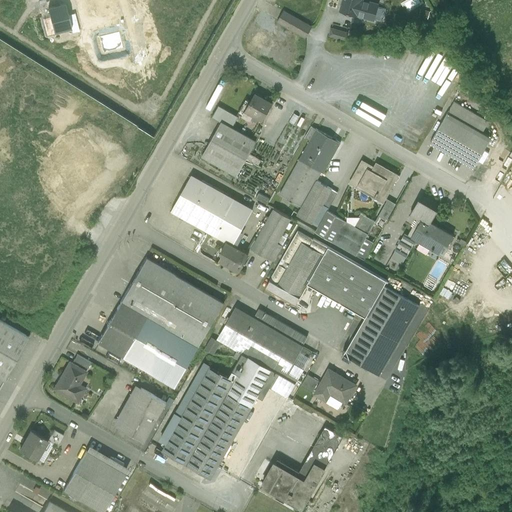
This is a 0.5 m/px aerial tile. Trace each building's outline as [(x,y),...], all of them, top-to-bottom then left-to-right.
[(342,0),(340,11),(373,20),(377,4),(363,0),(342,0)] [(421,2),(419,0),(408,0),(404,2),(407,9),(421,2)] [(53,31),(54,32),(71,28),(68,15),(65,3),(48,8),(50,18),(53,31)] [(75,13),(68,15),(71,28),(72,33),(79,31),(75,13)] [(310,27),(283,13),(278,22),(305,37),(310,27)] [(53,31),(50,18),(44,20),(47,32),(53,31)] [(348,34),(331,29),(329,36),(346,40),(348,34)] [(431,47),(421,71),(435,76),(434,79),(447,84),(455,65),(449,63),(452,56),(431,47)] [(272,103),(255,94),(250,102),(246,99),(237,114),(247,119),(250,113),(262,120),(272,103)] [(343,102),(340,106),(363,119),(369,108),(347,96),(343,102)] [(489,121),(454,101),(448,113),(482,132),(489,121)] [(415,150),(431,118),(406,105),(389,137),(415,150)] [(238,117),(218,106),(211,118),(220,123),(202,156),(236,176),(256,141),(232,127),(238,117)] [(447,113),(430,143),(473,168),(491,138),(482,132),(448,113),(447,113)] [(316,129),(311,126),(305,137),(310,140),(316,129)] [(340,143),(316,129),(310,140),(299,159),(321,172),(323,173),(340,143)] [(321,172),(299,159),(279,194),(301,207),(317,180),(321,172)] [(376,163),(374,168),(362,161),(350,183),(358,188),(360,185),(376,194),(375,197),(376,198),(377,195),(385,199),(398,175),(376,163)] [(252,210),(191,176),(171,211),(226,242),(232,245),(252,210)] [(317,180),(301,207),(297,215),(318,227),(327,210),(329,208),(323,204),(332,189),(317,180)] [(332,189),(323,204),(329,208),(338,192),(332,189)] [(269,199),(259,193),(256,198),(266,204),(269,199)] [(438,209),(420,199),(412,214),(419,218),(409,235),(417,240),(416,241),(419,242),(420,240),(433,247),(432,248),(433,249),(434,248),(440,252),(446,242),(449,244),(454,235),(431,221),(438,209)] [(388,200),(379,216),(386,220),(395,204),(388,200)] [(273,209),(251,249),(273,261),(282,246),(277,243),(291,218),(273,209)] [(318,227),(315,232),(356,255),(361,246),(337,232),(344,220),(327,210),(318,227)] [(354,225),(344,220),(337,232),(361,246),(375,221),(361,213),(354,225)] [(313,240),(298,231),(269,281),(299,297),(309,280),(327,248),(313,240)] [(409,235),(406,233),(396,250),(407,257),(416,241),(417,240),(409,235)] [(328,246),(313,238),(313,240),(327,248),(328,246)] [(248,254),(232,245),(226,242),(222,249),(224,250),(219,260),(239,271),(248,254)] [(387,280),(328,246),(327,248),(309,280),(368,313),(384,285),(387,280)] [(224,303),(146,258),(121,301),(127,305),(199,346),(224,303)] [(299,297),(269,281),(266,287),(267,288),(272,291),(272,293),(274,292),(280,295),(280,297),(282,297),(285,298),(285,300),(289,302),(291,302),(294,304),(296,303),(299,297)] [(368,313),(344,355),(379,375),(419,305),(384,285),(368,313)] [(199,346),(127,305),(125,309),(119,305),(118,306),(140,318),(135,326),(140,329),(192,358),(199,346)] [(140,318),(118,306),(97,343),(123,358),(140,329),(135,326),(140,318)] [(253,320),(235,310),(220,334),(234,342),(232,347),(237,350),(253,320)] [(237,350),(243,353),(272,370),(278,373),(285,378),(303,346),(302,346),(307,338),(259,310),(255,318),(254,318),(253,320),(237,350)] [(29,337),(0,320),(0,378),(4,381),(29,337)] [(211,337),(205,349),(213,354),(220,342),(211,337)] [(272,370),(243,353),(238,363),(246,367),(241,376),(233,371),(229,377),(258,394),(272,370)] [(91,362),(77,354),(74,360),(87,368),(91,362)] [(85,372),(69,363),(54,388),(77,401),(82,392),(76,388),(85,372)] [(238,363),(233,371),(241,376),(246,367),(238,363)] [(258,394),(210,367),(163,450),(211,478),(258,394)] [(272,370),(258,394),(264,398),(278,373),(272,370)] [(357,385),(330,370),(316,393),(327,400),(331,393),(347,402),(357,385)] [(320,380),(308,374),(302,385),(313,392),(320,380)] [(166,402),(141,388),(118,428),(143,442),(166,402)] [(343,436),(325,426),(297,475),(274,463),(262,485),(301,507),(343,436)] [(48,440),(31,430),(20,450),(37,459),(48,440)] [(64,435),(54,430),(51,435),(61,440),(64,435)] [(61,440),(51,435),(48,440),(58,445),(61,440)] [(86,451),(63,490),(100,511),(103,511),(125,474),(86,451)] [(137,476),(135,480),(144,485),(135,502),(154,511),(172,511),(180,499),(137,476)] [(42,511),(68,511),(49,501),(42,511)]
